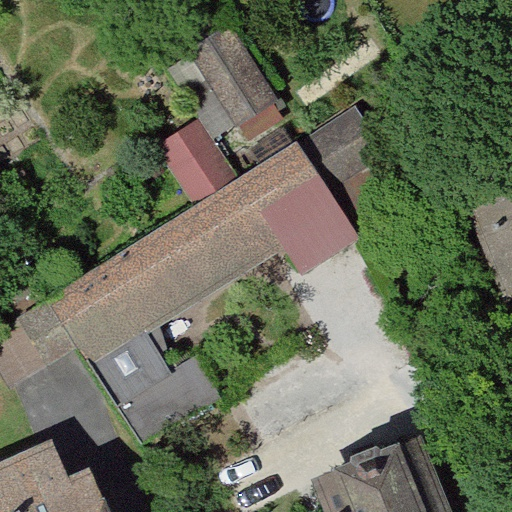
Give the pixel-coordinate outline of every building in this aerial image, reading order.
[(183,61),(226,136),(270,110),(227,36),(183,61)] [(182,211),(0,333),(0,385),(9,398),(60,363),(76,386),(132,473),(216,422),(191,366),(162,379),(143,342),(274,253),(295,284),(346,249),(315,203),(367,168),(330,113),(229,182),(182,211)] [(197,130),(150,158),(182,211),(229,182),(197,130)] [(511,165),(448,188),(489,302),(511,294),(511,165)] [(430,511),(405,445),(300,485),(310,511),(430,511)] [(0,511),(77,511),(66,481),(51,487),(35,449),(0,462),(0,511)]
